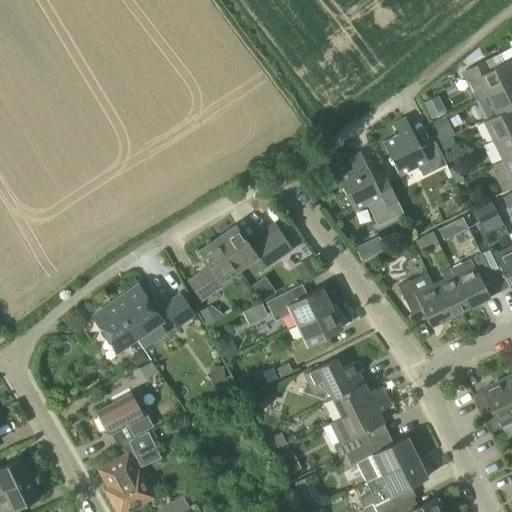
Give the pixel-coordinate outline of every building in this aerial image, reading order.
[(486,59),(465,70),(470,79),(466,81),(476,101),(486,96),(511,83),(511,68),(508,60),(491,69),(486,59)] [(511,83),(486,96),(476,101),(485,120),(487,119),(495,115),(511,107),(511,83)] [(437,97),(424,103),(431,118),(444,111),(437,97)] [(485,120),(483,121),(492,141),(511,130),(511,107),(495,115),(487,119),(485,120)] [(445,116),(432,122),(438,134),(451,128),(445,116)] [(420,149),(405,118),(393,124),(398,135),(382,142),(398,175),(417,165),(422,176),(446,164),(435,142),(420,149)] [(511,130),(492,141),(502,160),(511,154),(511,130)] [(366,203),(377,225),(403,213),(386,178),(375,183),(360,153),(348,159),(353,169),(337,177),(353,210),(366,203)] [(497,170),(492,173),(502,192),(511,187),(511,154),(502,160),(505,166),(497,170)] [(457,165),(448,170),(455,184),(464,180),(457,165)] [(511,195),(511,193),(502,197),(508,209),(511,206),(511,195)] [(474,211),(480,222),(498,214),(492,202),(474,211)] [(442,238),(467,225),(462,215),(437,228),(442,238)] [(413,220),(409,226),(412,232),(419,233),(423,227),(420,220),(413,220)] [(235,225),(217,238),(238,269),(249,262),(256,272),(264,267),(265,268),(289,251),(292,249),(277,228),(250,246),(246,240),(235,225)] [(418,251),(438,241),(433,232),(413,241),(418,251)] [(200,272),(187,281),(201,301),(231,280),(229,276),(238,269),(217,238),(198,250),(209,266),(212,271),(204,277),(200,272)] [(366,242),(355,247),(361,260),(373,254),(366,242)] [(511,285),(511,245),(494,255),(491,248),(480,253),(499,292),(511,285)] [(469,307),(499,292),(480,253),(470,259),(473,265),(453,275),(469,307)] [(309,258),(294,267),(300,276),(315,267),(309,258)] [(442,274),(439,268),(429,274),(450,316),(469,307),(453,275),(451,270),(442,274)] [(450,316),(429,274),(410,283),(409,282),(398,287),(412,315),(422,309),(430,326),(450,316)] [(113,304),(138,341),(164,323),(139,286),(113,304)] [(291,289),(265,302),(274,320),(290,312),(297,325),(331,308),(321,288),(307,295),(296,300),(291,289)] [(177,328),(195,315),(180,293),(161,305),(177,328)] [(138,341),(113,304),(94,317),(119,354),(138,341)] [(204,327),(215,321),(208,308),(198,313),(204,327)] [(302,336),(291,341),(296,351),(291,353),(296,363),(318,352),(313,342),(326,336),(341,328),(331,308),(297,325),(302,336)] [(225,344),(217,348),(223,360),(231,355),(225,344)] [(141,350),(129,358),(135,367),(147,359),(141,350)] [(306,379),(302,390),(324,398),(327,389),(332,399),(363,383),(353,362),(340,368),(335,358),(304,374),(306,379)] [(288,364),(276,370),(280,378),(292,372),(288,364)] [(145,365),(132,372),(138,383),(151,376),(145,365)] [(222,366),(210,368),(212,383),(224,382),(222,366)] [(511,374),(503,379),(511,396),(511,374)] [(505,430),(511,426),(511,396),(503,379),(473,394),(492,432),(503,427),(505,430)] [(363,383),(332,399),(341,418),(386,396),(381,386),(368,392),(363,383)] [(131,393),(96,411),(97,413),(99,417),(98,419),(104,431),(107,432),(109,436),(110,436),(128,426),(135,438),(148,431),(154,428),(147,415),(144,417),(132,394),(131,393)] [(341,418),(329,424),(338,442),(334,445),(339,456),(345,454),(370,441),(365,431),(383,422),(378,412),(391,406),(386,396),(341,418)] [(135,438),(121,445),(126,456),(129,454),(132,459),(155,448),(148,431),(135,438)] [(277,434),(265,441),(271,453),(283,446),(277,434)] [(370,441),(345,454),(350,465),(355,462),(366,482),(381,474),(416,457),(406,437),(393,443),(376,452),(370,441)] [(291,453),(278,459),(286,475),(299,469),(291,453)] [(132,459),(129,454),(126,456),(99,471),(108,488),(105,490),(117,511),(129,511),(154,499),(139,471),(138,472),(132,459)] [(371,493),(359,499),(365,511),(383,511),(405,501),(400,490),(408,486),(426,477),(416,457),(381,474),(366,482),(371,493)] [(0,493),(30,479),(20,458),(0,467),(0,493)] [(0,511),(19,511),(18,509),(39,499),(30,479),(0,493),(0,511)] [(315,490),(299,498),(306,511),(322,504),(315,490)] [(186,511),(191,510),(183,496),(154,511),(186,511)] [(383,511),(442,511),(436,497),(418,506),(414,508),(410,499),(405,501),(383,511)]
